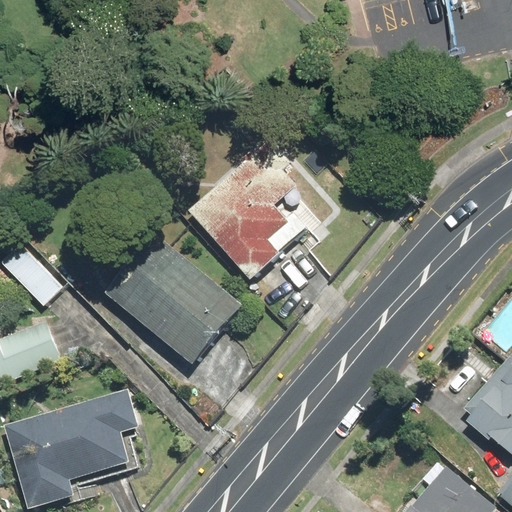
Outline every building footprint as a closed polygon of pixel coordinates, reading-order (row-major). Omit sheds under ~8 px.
[(268,145),(197,210),(261,279),(290,252),(279,240),(298,222),(283,205),(305,185),(268,145)] [(351,209),(334,226),(348,241),(366,225),(351,209)] [(164,233),(116,294),(206,366),(255,306),(164,233)] [(5,263),(50,307),(68,289),(23,245),(5,263)] [(0,386),(70,358),(54,320),(6,340),(0,326),(0,386)] [(511,352),(463,414),(511,453),(511,476),(497,495),(511,507),(511,352)] [(136,389),(13,426),(39,511),(87,496),(82,480),(140,463),(131,433),(148,428),(136,389)] [(451,464),(411,511),(494,511),(501,504),(451,464)]
